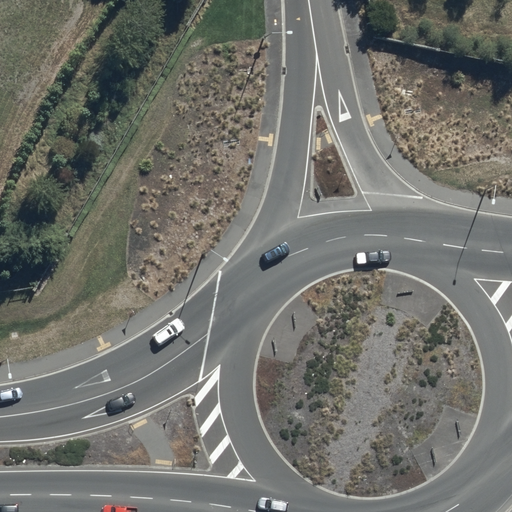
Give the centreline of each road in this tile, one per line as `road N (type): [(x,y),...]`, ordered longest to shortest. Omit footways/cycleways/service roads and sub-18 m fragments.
road 1 (unclassified): [(262,272),(284,182),(308,0)]
road 2 (trunk): [(273,511),(110,494),(0,495)]
road 3 (unclassified): [(308,0),(350,129),(408,237)]
road 4 (trunk): [(0,419),(122,388),(225,327)]
road 5 (trunk): [(273,511),(238,474),(217,427),(213,377),(225,327)]
road 6 (trunk): [(262,272),(321,239),(408,237)]
